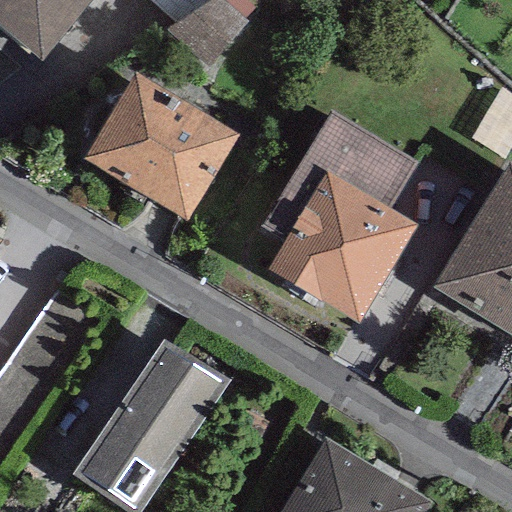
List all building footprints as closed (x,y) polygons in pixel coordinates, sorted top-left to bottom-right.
[(0,0),(0,15),(44,52),(87,0),(0,0)] [(146,0),(172,22),(214,0),(146,0)] [(210,75),(248,42),(222,12),(184,44),(210,75)] [(239,126),(135,63),(81,150),(185,214),(239,126)] [(419,164),(332,108),(260,218),(283,233),(266,260),(355,317),(418,220),(393,204),(419,164)] [(511,159),(508,157),(432,280),(511,329),(511,159)] [(180,348),(164,336),(72,469),(135,511),(227,380),(180,348)] [(416,511),(427,495),(325,434),(277,511),(416,511)]
